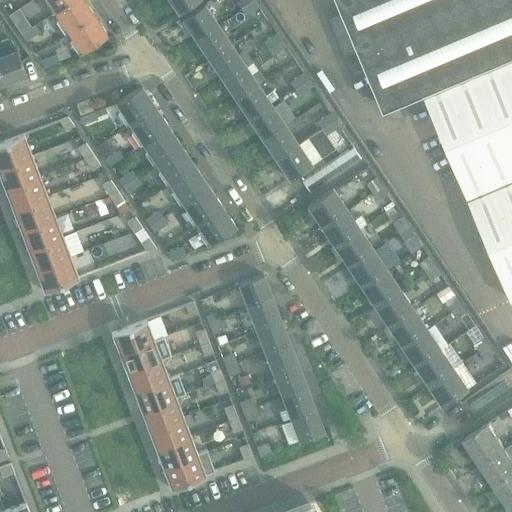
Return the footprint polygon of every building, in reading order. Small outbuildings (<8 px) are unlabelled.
[(41,0),(51,14),(55,11),(71,0),(41,0)] [(83,0),(71,0),(55,11),(59,18),(56,21),(64,34),(68,32),(93,15),(83,0)] [(196,0),(169,0),(178,13),(196,0)] [(237,0),(235,2),(239,9),(253,0),(252,0),(237,0)] [(258,7),(253,0),(239,9),(244,16),(258,7)] [(511,0),(339,0),(345,12),(360,50),(385,109),(425,92),(511,298),(511,0)] [(180,19),(194,40),(216,25),(202,4),(180,19)] [(18,8),(8,14),(21,34),(31,27),(18,8)] [(345,12),(329,19),(345,57),(360,50),(345,12)] [(93,15),(68,32),(73,39),(69,41),(78,54),(107,35),(93,15)] [(31,27),(21,34),(25,41),(39,32),(35,25),(31,27)] [(194,40),(208,59),(230,44),(216,25),(194,40)] [(261,42),(266,49),(279,40),(275,33),(261,42)] [(9,38),(0,41),(0,75),(3,82),(25,74),(16,49),(9,38)] [(284,48),(279,40),(266,49),(271,56),(284,48)] [(208,59),(221,79),(243,64),(230,44),(208,59)] [(40,59),(43,68),(58,62),(55,53),(40,59)] [(221,79),(235,99),(257,84),(243,64),(221,79)] [(288,82),(293,89),(306,80),(301,73),(288,82)] [(311,87),(306,80),(293,89),(298,96),(311,87)] [(235,99),(248,119),(270,104),(257,84),(235,99)] [(141,85),(115,102),(120,110),(117,112),(126,125),(129,123),(155,106),(141,85)] [(277,102),(287,120),(296,114),(285,97),(277,102)] [(76,105),(80,114),(93,109),(89,100),(76,105)] [(248,119),(262,139),(284,124),(270,104),(248,119)] [(155,106),(129,123),(133,129),(130,131),(139,144),(142,142),(168,125),(155,106)] [(78,116),(81,125),(97,119),(94,110),(78,116)] [(315,122),(319,129),(333,119),(328,113),(315,122)] [(67,116),(58,120),(65,130),(73,125),(67,116)] [(338,127),(333,119),(319,129),(325,136),(338,127)] [(262,139),(275,159),(297,144),(284,124),(262,139)] [(168,125),(142,142),(147,150),(144,152),(152,164),(155,162),(181,145),(168,125)] [(23,133),(0,141),(0,165),(31,154),(23,133)] [(297,144),(275,159),(289,178),(321,156),(307,137),(297,144)] [(104,141),(96,145),(102,154),(110,150),(104,141)] [(85,143),(77,148),(84,158),(92,152),(85,143)] [(181,145),(155,162),(160,170),(157,172),(166,185),(169,182),(194,165),(181,145)] [(353,146),(303,180),(310,190),(330,176),(338,171),(360,157),(353,146)] [(118,149),(105,158),(109,165),(123,156),(118,149)] [(92,152),(84,158),(91,169),(99,164),(92,152)] [(31,154),(0,165),(0,178),(3,188),(37,175),(39,174),(31,154)] [(194,165),(169,182),(174,190),(171,192),(179,204),(182,202),(208,185),(194,165)] [(132,169),(118,178),(123,185),(136,176),(132,169)] [(37,175),(3,188),(11,208),(46,194),(39,174),(37,175)] [(136,176),(123,185),(127,192),(141,183),(136,176)] [(365,184),(370,192),(381,185),(375,177),(365,184)] [(110,179),(102,185),(108,195),(116,189),(110,179)] [(208,185),(182,202),(187,210),(184,212),(193,225),(196,223),(221,205),(208,185)] [(387,194),(381,185),(370,192),(376,201),(387,194)] [(332,188),(307,205),(320,225),(346,208),(332,188)] [(116,189),(108,195),(109,195),(112,200),(116,206),(124,201),(116,189)] [(46,194),(11,208),(19,228),(52,215),(54,214),(46,194)] [(221,205),(196,223),(200,229),(197,231),(206,245),(209,243),(235,226),(235,225),(221,205)] [(346,208),(320,225),(334,245),(359,228),(367,223),(361,215),(354,219),(346,208)] [(159,209),(145,218),(149,225),(163,216),(159,209)] [(63,229),(73,226),(68,212),(58,215),(63,229)] [(52,215),(19,228),(26,248),(62,235),(54,214),(52,215)] [(134,216),(127,222),(134,232),(142,227),(134,216)] [(163,216),(149,225),(154,232),(167,222),(163,216)] [(391,224),(397,233),(408,226),(402,216),(391,224)] [(414,234),(408,226),(397,233),(403,241),(414,234)] [(359,228),(334,245),(347,265),(373,248),(359,228)] [(62,235),(26,248),(34,268),(70,255),(83,250),(75,231),(62,236),(62,235)] [(148,237),(140,242),(146,251),(147,250),(155,247),(148,237)] [(373,248),(347,265),(361,285),(386,268),(385,267),(396,260),(384,243),(374,250),(373,248)] [(166,252),(169,259),(184,253),(181,246),(166,252)] [(70,255),(34,268),(42,289),(43,290),(46,289),(78,277),(70,255)] [(418,264),(424,272),(435,265),(429,256),(418,264)] [(441,273),(435,265),(424,272),(430,281),(441,273)] [(386,268),(361,285),(374,305),(400,288),(386,268)] [(263,274),(238,283),(246,306),(271,296),(263,274)] [(448,285),(436,293),(442,303),(444,302),(450,311),(462,304),(456,296),(451,289),(448,285)] [(400,288),(374,305),(388,325),(413,308),(400,288)] [(271,296),(246,306),(255,328),(280,319),(271,296)] [(193,301),(184,304),(188,316),(197,313),(193,301)] [(462,304),(450,311),(457,321),(468,313),(462,304)] [(413,308),(388,325),(401,345),(427,328),(413,308)] [(205,315),(209,324),(220,320),(217,310),(205,315)] [(133,324),(110,332),(118,352),(162,335),(167,334),(159,314),(146,319),(133,324)] [(280,319),(255,328),(264,351),(289,341),(280,319)] [(224,329),(220,320),(209,324),(212,333),(224,329)] [(427,328),(401,345),(415,365),(440,348),(446,344),(433,324),(427,328)] [(203,328),(194,331),(199,343),(206,340),(208,340),(203,328)] [(162,335),(118,352),(125,371),(161,358),(170,354),(162,335)] [(472,342),(478,350),(488,344),(482,335),(472,342)] [(206,340),(199,343),(203,356),(212,352),(208,340),(206,340)] [(289,341),(264,351),(272,373),(298,364),(289,341)] [(494,352),(488,344),(478,350),(483,359),(494,352)] [(440,348),(415,365),(428,385),(453,368),(440,348)] [(221,357),(225,366),(236,361),(233,353),(221,357)] [(161,358),(125,371),(133,390),(168,377),(161,358)] [(211,375),(201,378),(204,386),(213,382),(222,379),(222,378),(218,367),(215,360),(205,363),(208,371),(209,371),(211,375)] [(240,372),(236,361),(225,366),(229,376),(240,372)] [(453,368),(428,385),(441,405),(467,388),(466,387),(475,382),(462,362),(453,368)] [(298,364),(272,373),(281,396),(306,386),(298,364)] [(168,377),(133,390),(140,409),(175,396),(184,392),(177,374),(168,378),(168,377)] [(247,374),(237,378),(240,386),(250,382),(247,374)] [(222,379),(213,382),(218,394),(227,391),(222,379)] [(286,408),(278,411),(282,420),(289,417),(290,418),(315,409),(306,386),(281,396),(286,408)] [(175,396),(140,409),(147,428),(183,415),(175,396)] [(238,401),(242,410),(254,406),(250,397),(238,401)] [(232,405),(223,408),(228,420),(237,416),(232,405)] [(257,416),(254,406),(242,410),(246,420),(257,416)] [(315,409),(290,418),(299,441),(324,431),(323,431),(315,409)] [(183,415),(147,428),(154,448),(190,434),(183,415)] [(237,416),(228,420),(233,432),(242,429),(237,416)] [(488,423),(464,439),(480,464),(504,448),(488,423)] [(190,434),(154,448),(162,467),(197,453),(190,434)] [(271,451),(268,442),(256,446),(259,455),(271,451)] [(511,442),(504,448),(480,464),(494,485),(511,472),(511,442)] [(247,444),(238,448),(243,460),(248,458),(252,456),(247,444)] [(197,453),(162,467),(170,488),(214,471),(206,449),(197,453)] [(10,463),(0,466),(0,472),(1,476),(13,472),(10,463)] [(511,472),(494,485),(509,506),(511,503),(511,472)] [(28,511),(25,502),(3,511),(28,511)]
